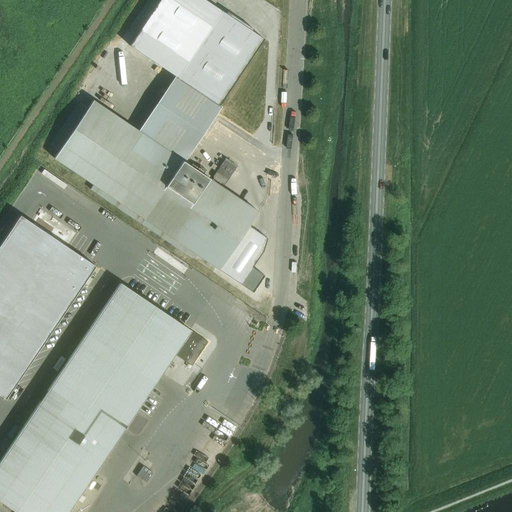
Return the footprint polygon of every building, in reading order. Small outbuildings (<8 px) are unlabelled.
[(159,0),(129,45),(178,78),(223,12),(205,0),(159,0)] [(264,40),(223,12),(178,78),(180,80),(219,106),(264,40)] [(180,80),(144,134),(182,160),(190,165),(227,111),(219,106),(180,80)] [(92,100),(53,158),(93,185),(90,189),(191,258),(194,253),(219,270),(240,284),(262,250),(265,237),(248,226),(249,225),(258,212),(181,160),(141,133),(92,100)] [(226,158),(211,179),(222,187),(237,166),(226,158)] [(14,209),(0,230),(0,393),(90,261),(14,209)] [(252,267),(240,284),(253,292),(264,275),(252,267)] [(208,342),(120,283),(0,460),(0,500),(17,511),(67,511),(174,354),(192,366),(208,342)] [(143,466),(136,476),(146,483),(153,473),(143,466)]
